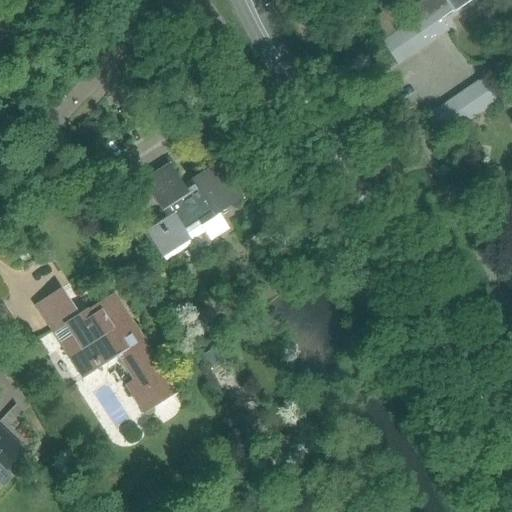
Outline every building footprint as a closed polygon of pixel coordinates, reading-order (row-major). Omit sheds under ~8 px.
[(419,0),(413,4),(420,15),(438,38),(448,31),(440,19),(452,11),(453,13),(472,0),(419,0)] [(420,15),(412,21),(428,45),(438,38),(420,15)] [(412,21),(401,28),(418,51),(428,45),(412,21)] [(401,28),(392,34),(408,58),(418,51),(401,28)] [(408,58),(392,34),(381,42),(397,65),(408,58)] [(482,80),(471,87),(487,110),(497,103),(482,80)] [(471,87),(461,94),(476,116),(487,110),(471,87)] [(461,94),(451,101),(466,123),(476,116),(461,94)] [(451,101),(441,107),(456,130),(466,123),(451,101)] [(456,130),(441,107),(431,114),(446,137),(456,130)] [(142,182),(165,218),(143,232),(161,259),(190,241),(187,235),(191,241),(204,233),(210,242),(228,230),(219,215),(243,199),(219,162),(183,186),(169,165),(142,182)] [(507,222),(501,226),(505,233),(510,240),(511,238),(511,211),(504,217),(507,222)] [(50,297),(34,307),(57,344),(80,380),(115,357),(131,381),(123,386),(142,415),(177,392),(113,294),(80,317),(62,289),(50,297)] [(22,333),(4,305),(0,307),(0,339),(3,344),(22,333)] [(204,354),(213,369),(227,360),(219,346),(204,354)] [(0,468),(4,472),(24,452),(0,429),(0,468)] [(282,438),(273,444),(277,451),(287,446),(282,438)] [(100,507),(102,511),(124,511),(115,497),(100,507)]
